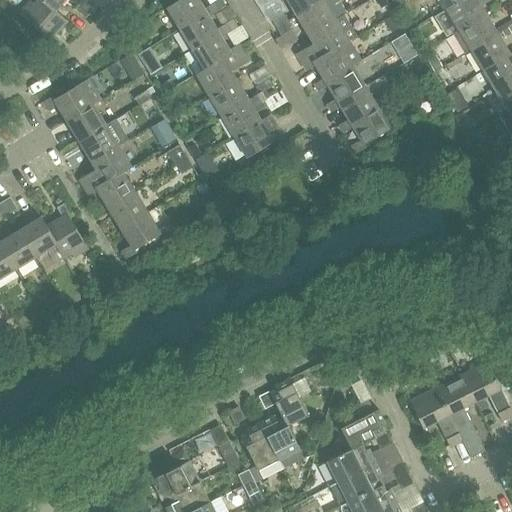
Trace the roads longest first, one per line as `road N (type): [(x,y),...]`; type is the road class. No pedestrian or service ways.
road 1 (unclassified): [(34,482),(348,326)]
road 2 (residential): [(439,511),(348,326)]
road 3 (residential): [(336,160),(239,0)]
road 4 (residential): [(142,0),(0,95)]
road 5 (unclassified): [(348,326),(432,306),(511,307)]
